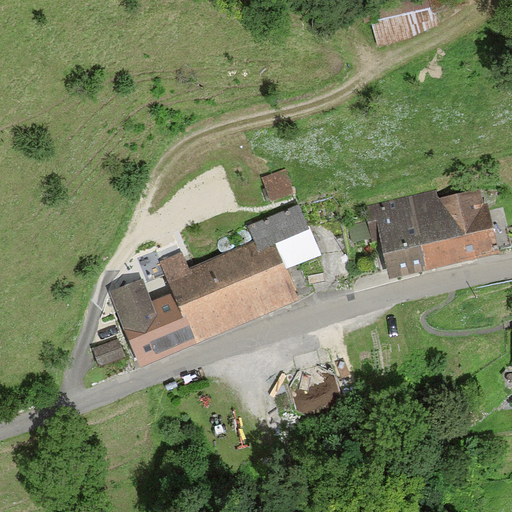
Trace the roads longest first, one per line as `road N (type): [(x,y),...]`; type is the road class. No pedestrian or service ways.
road 1 (track): [(69,409),(72,364),(96,284),(167,154),(216,129),(309,108),(497,0)]
road 2 (tertiary): [(0,429),(265,330),(511,269)]
road 3 (track): [(371,66),(343,35),(224,0)]
road 4 (track): [(451,283),(450,297),(425,313),(431,329),(478,331),(511,322)]
